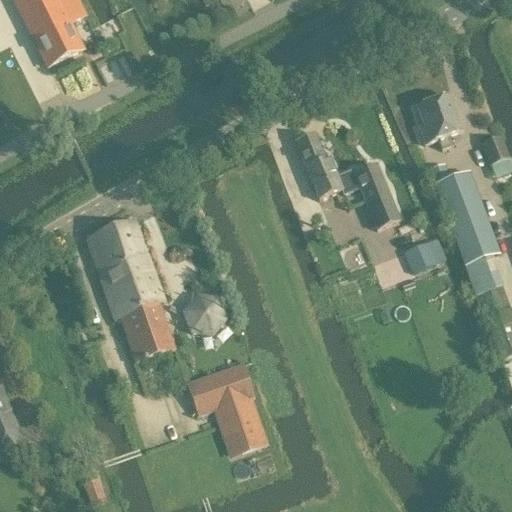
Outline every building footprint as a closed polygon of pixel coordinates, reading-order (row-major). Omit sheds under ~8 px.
[(69,26),(86,17),(76,0),(69,0),(59,6),(56,0),(13,0),(49,69),(82,52),(69,26)] [(450,139),(461,135),(449,98),(417,109),(424,128),(419,130),(425,148),(438,143),(442,153),(453,149),(450,139)] [(319,203),(342,193),(343,197),(359,190),(378,232),(400,222),(376,167),(354,176),(352,172),(337,179),(328,160),(325,162),(314,137),(293,146),(319,203)] [(490,169),(506,164),(498,141),(483,146),(490,169)] [(444,167),(429,173),(500,363),(511,358),(511,317),(502,290),(500,291),(494,275),(487,277),(481,263),(490,260),(499,257),(469,176),(450,183),(444,167)] [(134,226),(86,246),(115,323),(119,322),(136,367),(174,353),(157,307),(163,305),(134,226)] [(434,245),(404,257),(412,279),(442,267),(444,266),(445,266),(436,244),(434,245)] [(213,342),(228,324),(220,302),(196,298),(181,316),(190,338),(213,342)] [(269,449),(253,403),(255,402),(243,368),(186,387),(198,421),(213,416),(229,463),(269,449)] [(0,455),(23,444),(0,392),(0,455)] [(34,445),(24,450),(29,461),(39,457),(34,445)] [(98,483),(85,488),(92,510),(106,505),(98,483)]
